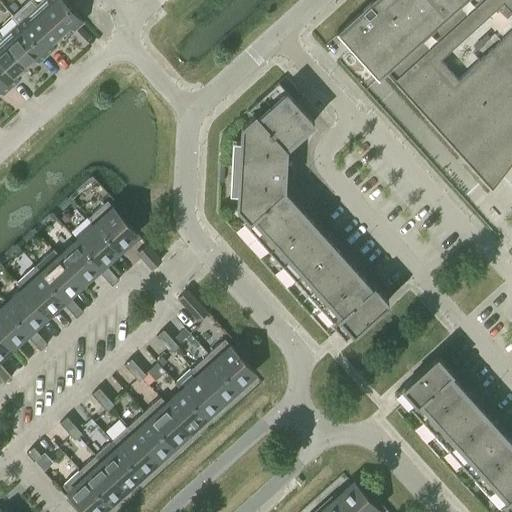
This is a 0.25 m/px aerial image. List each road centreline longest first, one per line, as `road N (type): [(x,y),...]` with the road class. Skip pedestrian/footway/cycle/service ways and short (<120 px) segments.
road 1 (residential): [(511,281),(277,34)]
road 2 (residential): [(155,289),(172,308),(8,453)]
road 3 (residential): [(0,397),(140,272),(155,289)]
road 4 (unclassified): [(297,398),(173,511)]
road 5 (residential): [(122,42),(0,152)]
road 6 (residential): [(329,432),(372,438),(440,511)]
road 7 (residential): [(295,352),(202,247)]
road 8 (residential): [(202,247),(182,212),(188,114)]
